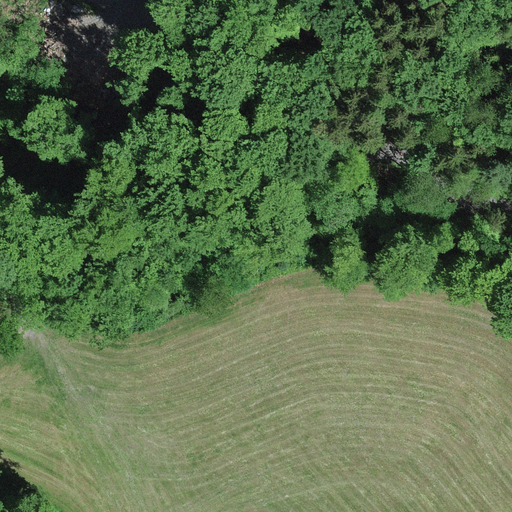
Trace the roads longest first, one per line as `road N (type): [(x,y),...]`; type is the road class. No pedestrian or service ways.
road 1 (track): [(267,82),(305,133),(359,155),(393,150),(470,201),(511,206)]
road 2 (track): [(127,0),(267,82)]
